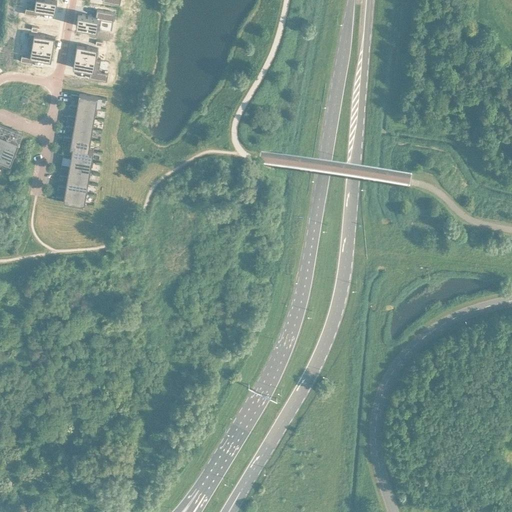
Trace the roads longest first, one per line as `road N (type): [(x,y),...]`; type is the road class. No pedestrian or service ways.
road 1 (primary): [(237,511),(338,331),(375,0)]
road 2 (primary): [(357,0),(305,311),(274,391),(208,497)]
road 3 (residential): [(396,511),(380,435),(384,401),(401,369),(457,325),(511,308)]
